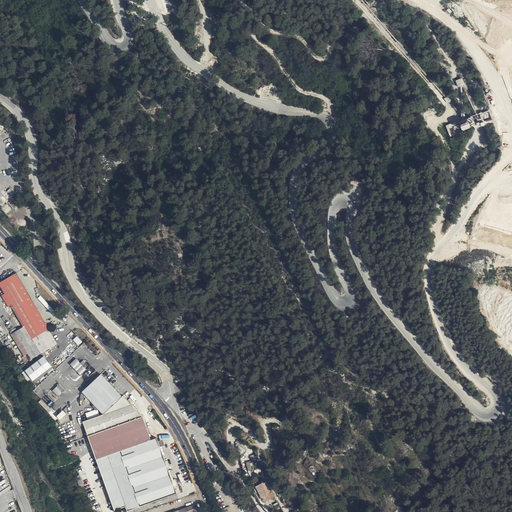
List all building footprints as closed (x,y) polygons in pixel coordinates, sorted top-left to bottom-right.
[(463,77),(456,79),(458,86),(465,84),(463,77)] [(455,88),(449,90),(453,97),(458,95),(455,88)] [(491,119),(467,126),(467,129),(457,132),(459,140),(471,137),(471,138),(495,131),(491,119)] [(442,146),(448,146),(454,143),(450,133),(440,136),(442,146)] [(0,283),(14,275),(12,273),(0,280),(0,283)] [(46,330),(49,328),(17,273),(14,275),(44,327),(46,330)] [(44,327),(14,275),(0,283),(0,291),(0,292),(4,289),(13,306),(10,307),(22,324),(24,322),(25,323),(24,323),(25,324),(26,324),(26,325),(23,327),(16,331),(16,332),(28,352),(37,346),(31,336),(44,327)] [(4,289),(0,292),(9,308),(10,307),(13,306),(4,289)] [(51,340),(46,330),(44,327),(31,336),(37,346),(28,352),(29,353),(29,354),(32,359),(50,347),(54,345),(51,340)] [(57,343),(49,328),(46,330),(51,340),(54,345),(57,343)] [(29,353),(28,352),(16,332),(12,334),(24,356),(29,353)] [(26,369),(34,379),(46,371),(53,365),(45,355),(26,369)] [(81,375),(88,369),(83,364),(81,362),(77,357),(71,364),(81,375)] [(26,369),(23,371),(28,379),(31,378),(26,369)] [(91,401),(94,404),(99,408),(103,414),(122,396),(101,374),(83,391),(84,392),(82,394),(85,397),(86,395),(88,397),(87,399),(90,402),(91,401)] [(60,382),(58,384),(64,391),(66,389),(60,382)] [(58,384),(53,389),(59,395),(64,391),(58,384)] [(83,421),(88,436),(142,416),(123,395),(122,396),(103,414),(83,421)] [(61,418),(66,413),(63,409),(58,415),(61,418)] [(88,436),(97,459),(108,455),(151,439),(142,416),(88,436)] [(158,441),(157,437),(151,439),(108,455),(127,507),(128,510),(134,508),(177,493),(177,494),(180,492),(175,479),(174,479),(172,480),(169,470),(168,469),(170,468),(167,461),(165,461),(160,446),(158,441)] [(234,442),(236,449),(239,457),(246,451),(241,446),(239,445),(234,442)] [(287,451),(291,453),(293,450),(290,447),(287,444),(282,450),(286,451),(287,451)] [(239,457),(241,462),(249,472),(252,471),(255,471),(260,468),(258,461),(258,457),(254,457),(254,461),(251,458),(246,451),(239,457)] [(108,455),(97,459),(115,509),(116,509),(116,510),(118,509),(118,508),(125,506),(125,508),(127,507),(108,455)] [(303,464),(311,471),(315,467),(311,464),(306,458),(303,464)] [(313,472),(316,478),(321,474),(315,467),(311,471),(313,472)] [(266,481),(258,485),(267,497),(269,496),(270,498),(274,496),(266,481)] [(267,497),(258,485),(256,486),(264,502),(267,500),(266,498),(267,497)] [(177,493),(134,508),(134,509),(177,494),(177,493)]
